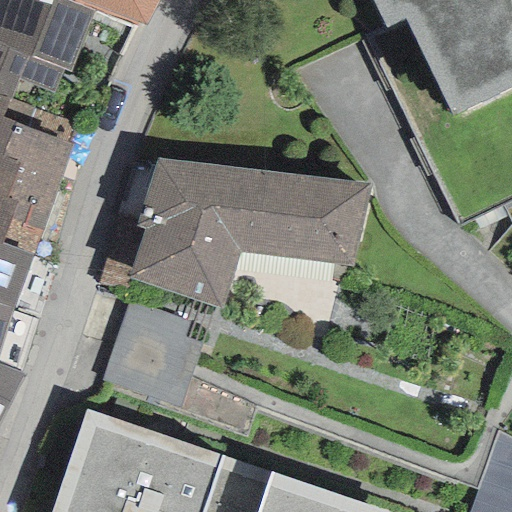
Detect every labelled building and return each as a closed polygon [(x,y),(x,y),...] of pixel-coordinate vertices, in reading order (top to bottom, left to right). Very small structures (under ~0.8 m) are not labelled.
[(91,12),(61,0),(0,0),(0,98),(8,101),(18,80),(52,94),(62,70),(70,72),(91,12)] [(77,0),(143,27),(157,0),(77,0)] [(404,18),(452,117),(511,87),(511,0),(371,0),(385,28),(404,18)] [(0,98),(0,244),(32,256),(78,126),(8,101),(0,98)] [(144,230),(129,280),(220,309),(240,254),(351,267),(369,185),(156,160),(135,227),(144,230)] [(0,304),(10,309),(32,256),(0,244),(0,304)] [(129,301),(100,382),(179,409),(201,345),(184,337),(189,325),(129,301)] [(0,349),(10,309),(0,304),(0,349)] [(0,419),(23,376),(0,365),(0,419)] [(384,511),(85,410),(50,511),(384,511)]
